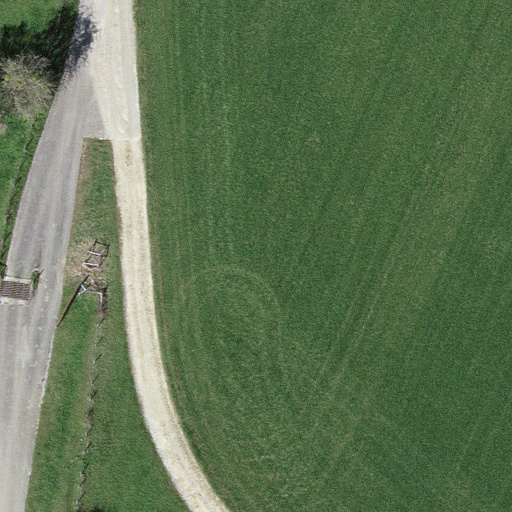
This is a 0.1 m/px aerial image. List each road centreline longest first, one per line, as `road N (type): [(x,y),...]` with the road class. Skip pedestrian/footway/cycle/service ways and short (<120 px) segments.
road 1 (track): [(208,511),(183,476),(147,379),(106,0)]
road 2 (track): [(105,22),(29,288),(7,511)]
